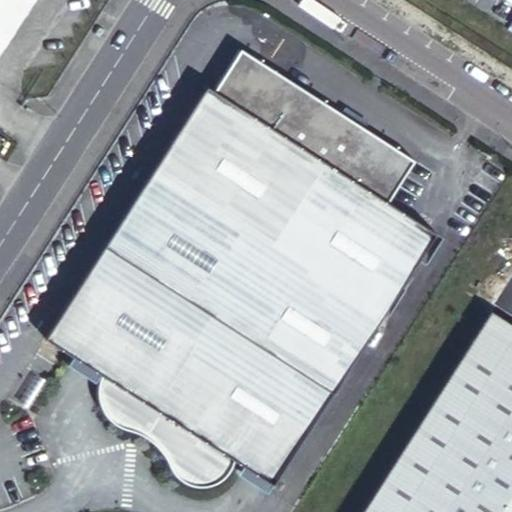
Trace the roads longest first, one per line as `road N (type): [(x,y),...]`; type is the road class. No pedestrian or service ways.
road 1 (unclassified): [(0,238),(157,0)]
road 2 (unknown): [(244,506),(104,483),(0,510)]
road 3 (unclassified): [(328,0),(511,117)]
